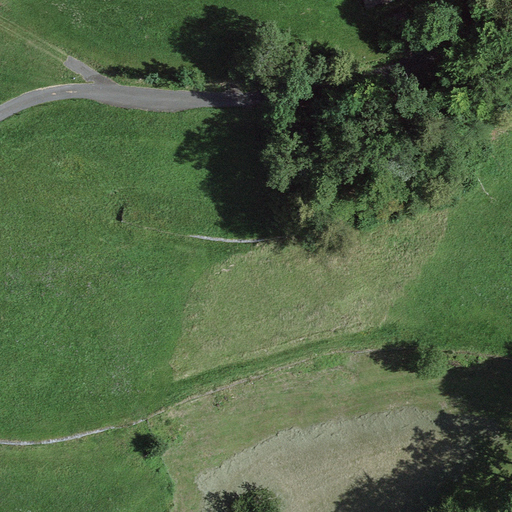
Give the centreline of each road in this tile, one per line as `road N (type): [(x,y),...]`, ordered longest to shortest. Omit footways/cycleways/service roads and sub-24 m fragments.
road 1 (track): [(0,113),(71,88),(244,100),(327,92),(419,62),(511,5)]
road 2 (track): [(112,89),(0,18)]
